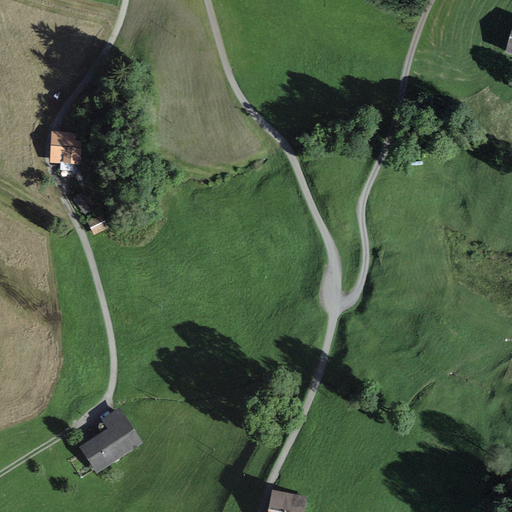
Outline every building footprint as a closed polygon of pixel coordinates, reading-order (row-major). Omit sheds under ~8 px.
[(56,136),(55,160),(61,160),(61,168),(63,176),(72,176),(72,161),(79,161),(80,153),(72,153),(73,136),(56,136)] [(86,213),(93,208),(84,195),(77,200),(86,213)] [(89,220),(94,231),(105,225),(100,215),(89,220)] [(138,441),(117,412),(104,421),(112,433),(87,450),(99,467),(138,441)] [(300,511),(302,499),(278,494),(274,511),(300,511)]
